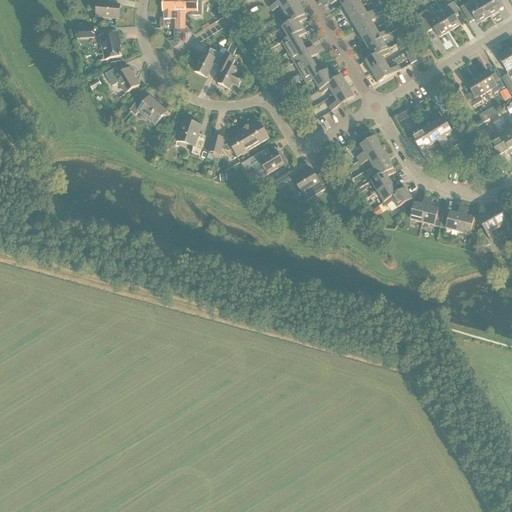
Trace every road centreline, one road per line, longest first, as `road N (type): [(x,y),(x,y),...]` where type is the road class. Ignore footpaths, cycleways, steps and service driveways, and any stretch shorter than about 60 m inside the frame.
road 1 (track): [(0,255),(403,368),(494,511)]
road 2 (residential): [(375,108),(306,147),(293,141),(267,100),(196,103),(151,64)]
road 3 (residential): [(375,108),(430,183),(480,194),(511,185)]
road 4 (residential): [(511,27),(375,108)]
road 5 (residential): [(151,64),(262,0)]
road 6 (residential): [(375,108),(310,0)]
